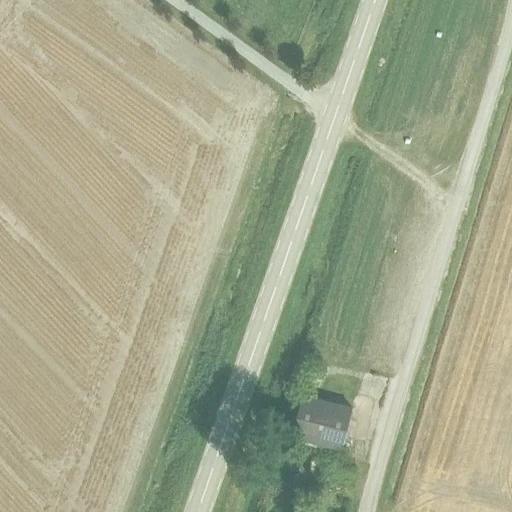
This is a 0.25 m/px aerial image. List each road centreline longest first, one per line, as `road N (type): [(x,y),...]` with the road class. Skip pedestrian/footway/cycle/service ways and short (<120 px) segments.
road 1 (secondary): [(196,511),(374,0)]
road 2 (unclassified): [(367,511),(511,11)]
road 3 (track): [(460,191),(333,113)]
